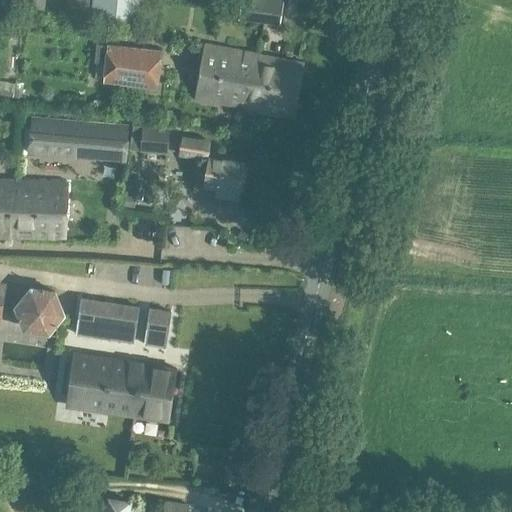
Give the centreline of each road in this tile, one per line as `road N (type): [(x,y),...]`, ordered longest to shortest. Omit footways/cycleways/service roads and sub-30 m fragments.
road 1 (secondary): [(264,511),(393,0)]
road 2 (track): [(465,259),(335,230)]
